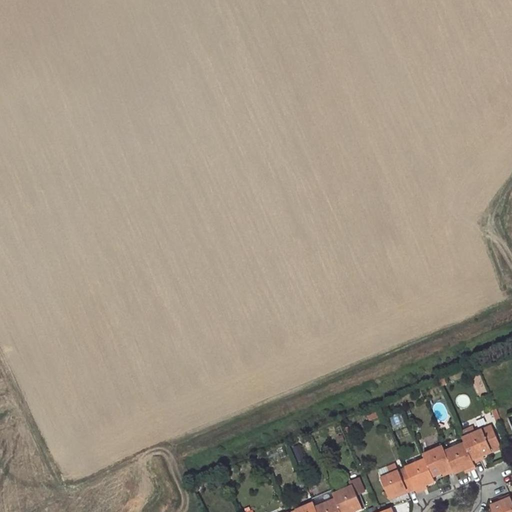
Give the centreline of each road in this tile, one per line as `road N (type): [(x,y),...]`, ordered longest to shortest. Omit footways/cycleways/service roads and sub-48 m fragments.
road 1 (track): [(170,456),(511,317)]
road 2 (track): [(179,511),(185,507),(161,447),(66,490),(51,487),(0,374)]
